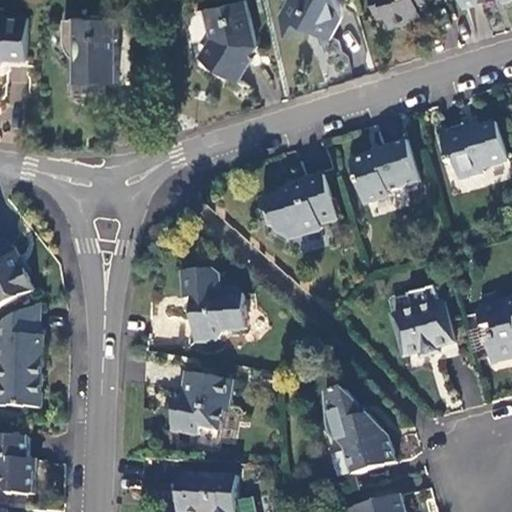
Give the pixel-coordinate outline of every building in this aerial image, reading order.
[(309,31),(331,41),(344,16),(338,0),(288,0),(281,16),(288,38),(309,31)] [(415,11),(448,2),(447,0),(375,0),(381,16),(388,15),(393,27),(417,19),(415,11)] [(247,1),(208,10),(215,40),(203,59),(236,80),(258,46),(247,1)] [(27,61),(29,19),(0,17),(0,65),(0,66),(1,55),(8,55),(8,60),(27,61)] [(117,82),(118,20),(109,20),(104,18),(97,17),(91,17),(85,19),(64,20),(65,39),(65,44),(67,49),(70,54),(74,58),(74,99),(105,99),(105,82),(117,82)] [(509,163),(497,124),(481,129),(479,126),(464,130),(467,141),(445,148),(450,165),(455,164),(460,181),(482,174),(481,171),(509,163)] [(422,182),(409,143),(384,150),(385,153),(354,163),(366,205),(392,196),(391,192),(422,182)] [(339,220),(326,177),(292,188),(294,193),(264,201),(268,214),(274,217),(280,236),(289,240),(323,231),(322,225),(339,220)] [(11,249),(0,240),(0,308),(36,291),(25,268),(21,270),(14,255),(9,252),(11,249)] [(217,271),(184,274),(186,301),(198,300),(199,312),(195,313),(198,343),(220,341),(228,333),(250,331),(247,295),(239,289),(223,290),(222,275),(217,271)] [(483,300),(485,307),(501,303),(499,296),(483,300)] [(511,299),(501,303),(485,307),(479,314),(484,328),(495,326),(497,335),(490,349),(494,364),(511,358),(511,299)] [(445,304),(395,316),(406,358),(422,353),(424,358),(442,353),(440,348),(457,344),(445,304)] [(40,337),(41,308),(0,326),(0,365),(1,366),(0,401),(0,406),(42,409),(44,337),(40,337)] [(236,382),(188,375),(185,395),(190,396),(189,404),(183,403),(179,403),(173,433),(201,437),(202,430),(222,433),(226,414),(231,408),(236,382)] [(354,475),(399,463),(391,438),(386,440),(383,427),(370,415),(364,416),(361,405),(345,389),(327,393),(329,430),(334,437),(336,436),(339,442),(347,450),(354,475)] [(0,490),(3,490),(8,495),(36,496),(37,462),(30,461),(30,438),(0,437),(0,490)] [(239,511),(240,488),(204,487),(204,477),(182,476),(181,511),(239,511)] [(240,479),(204,477),(204,487),(240,488),(240,479)] [(407,511),(403,496),(350,511),(407,511)]
